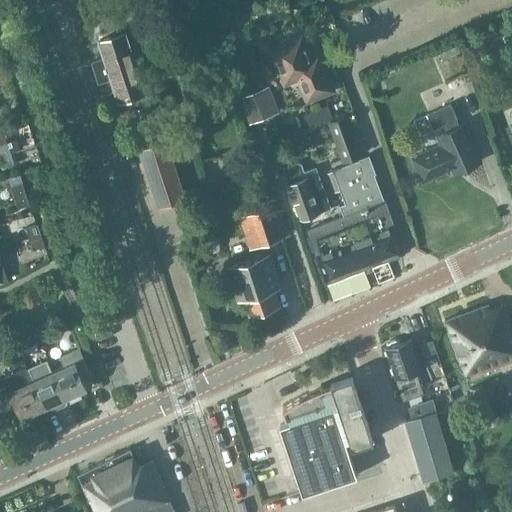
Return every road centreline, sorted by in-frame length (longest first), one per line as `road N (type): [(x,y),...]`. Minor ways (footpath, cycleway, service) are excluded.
road 1 (tertiary): [(0,479),(355,323)]
road 2 (tertiary): [(355,323),(511,250)]
road 3 (unclassified): [(402,477),(355,323)]
